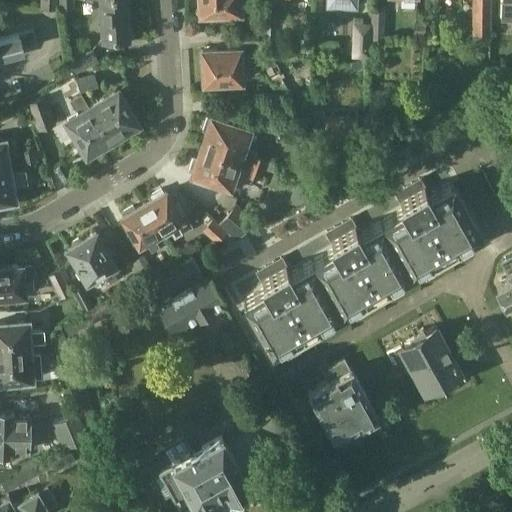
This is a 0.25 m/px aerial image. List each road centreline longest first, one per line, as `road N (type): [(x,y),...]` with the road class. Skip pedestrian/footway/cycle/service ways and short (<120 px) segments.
road 1 (residential): [(0,233),(37,224),(156,148),(172,106),(166,0)]
road 2 (residential): [(511,433),(371,511)]
